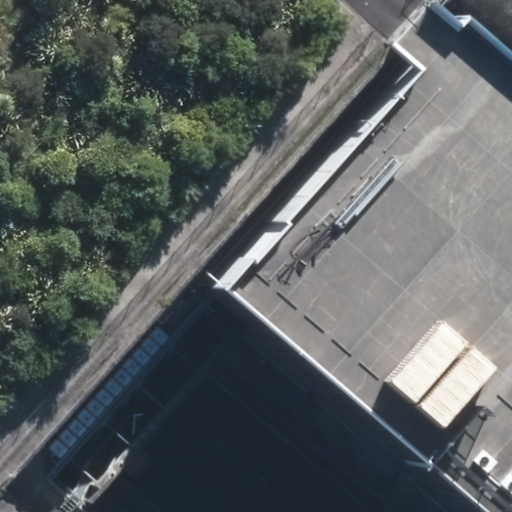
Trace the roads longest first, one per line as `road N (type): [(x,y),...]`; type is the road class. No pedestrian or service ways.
road 1 (motorway): [(342,511),(198,389),(0,185)]
road 2 (motorway): [(247,0),(511,253)]
road 3 (unknown): [(511,102),(380,0)]
